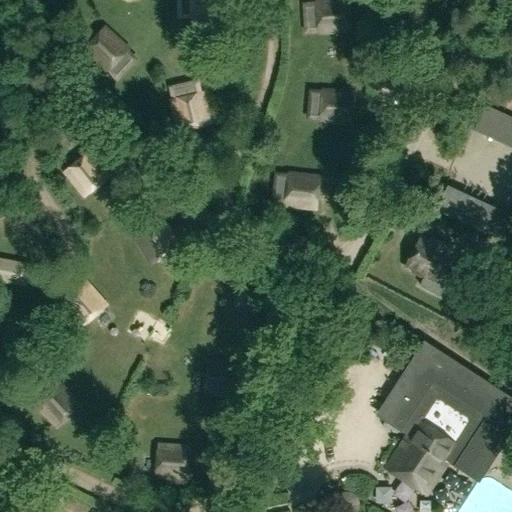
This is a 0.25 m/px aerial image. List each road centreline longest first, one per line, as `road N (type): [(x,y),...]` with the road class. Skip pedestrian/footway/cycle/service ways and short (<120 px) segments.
road 1 (unclassified): [(207,511),(273,411),(465,43),(501,0)]
road 2 (track): [(263,0),(270,44),(261,105),(222,213),(127,429),(74,511)]
road 3 (unknown): [(342,273),(194,195),(147,138),(22,39),(6,0)]
road 4 (track): [(0,448),(45,459),(153,511)]
